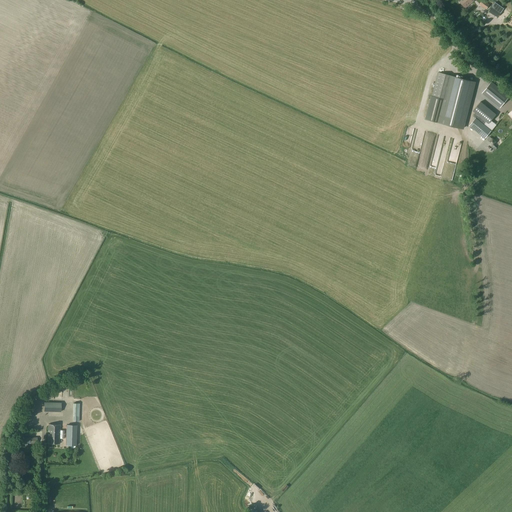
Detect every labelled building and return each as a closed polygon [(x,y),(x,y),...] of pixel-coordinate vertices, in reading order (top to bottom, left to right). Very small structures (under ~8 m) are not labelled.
[(482,0),(479,4),(486,9),(489,5),(482,0)] [(504,8),(495,2),(489,11),(496,16),(500,11),(501,12),(504,8)] [(462,128),(474,81),(438,72),(432,96),(443,99),(437,122),(462,129),(462,128)] [(482,93),(500,108),(509,96),(491,82),(482,93)] [(491,121),(496,114),(480,102),(473,111),(475,113),(472,115),(475,118),(476,118),(469,126),(485,139),(496,125),(491,121)] [(416,136),(421,137),(425,123),(418,121),(417,126),(420,127),(420,130),(418,129),(416,136)] [(61,413),(61,403),(44,402),(44,412),(61,413)] [(60,444),(60,438),(64,438),(64,430),(60,430),(60,425),(48,424),(48,443),(60,444)] [(67,425),(66,445),(76,445),(77,425),(67,425)] [(29,460),(30,460),(30,456),(21,456),(21,467),(29,467),(29,460)]
